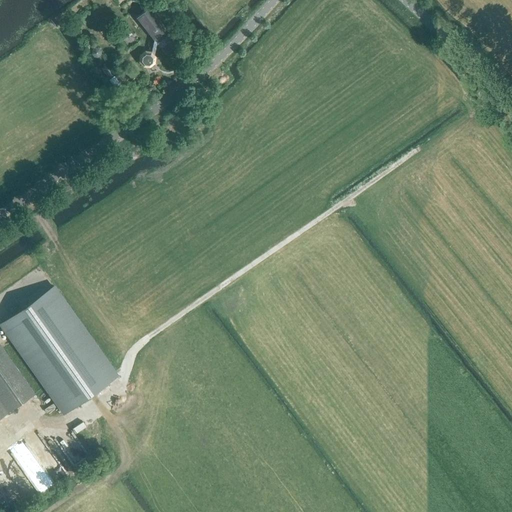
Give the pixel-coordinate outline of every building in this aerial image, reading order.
[(165,53),(177,43),(148,7),(136,16),(154,39),(152,54),(151,52),(145,51),(141,55),(140,61),(143,65),(149,66),(154,62),(160,63),(160,57),(154,57),(157,42),(165,53)] [(1,324),(66,412),(117,375),(53,286),(1,324)] [(0,418),(9,411),(34,393),(0,345),(0,418)] [(22,439),(55,483),(69,472),(35,429),(22,439)] [(0,455),(0,466),(22,499),(37,489),(9,449),(0,455)]
